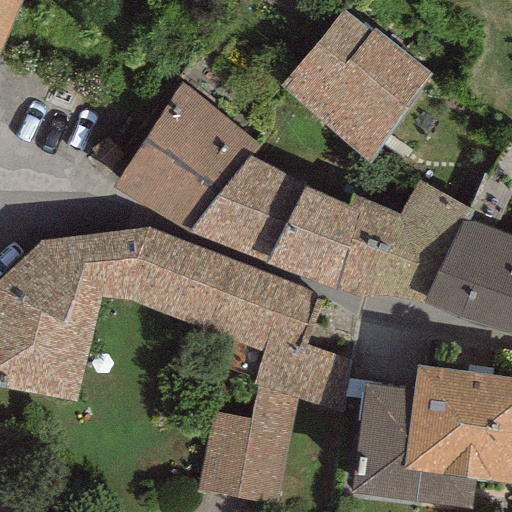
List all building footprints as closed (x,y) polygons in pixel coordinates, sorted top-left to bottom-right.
[(0,0),(0,50),(21,0),(0,0)] [(369,33),(341,10),(278,88),(366,159),(433,76),(373,27),(369,33)] [(258,145),(179,83),(111,187),(187,234),(249,157),(258,145)] [(304,187),(249,157),(187,234),(265,264),(304,187)] [(470,211),(415,181),(397,215),(349,195),(345,206),(304,187),(265,264),(264,266),(334,291),(368,298),(393,296),(420,305),(460,219),(467,222),(470,211)] [(511,238),(467,222),(460,219),(420,305),(511,333),(511,331),(511,238)] [(0,388),(75,402),(97,298),(125,300),(261,352),(250,383),(255,385),(295,398),(340,412),(350,363),(304,346),(323,298),(147,227),(38,242),(0,276),(0,388)] [(511,378),(415,365),(411,391),(363,385),(348,494),(469,511),(473,480),(511,485),(511,378)] [(277,505),(295,398),(255,385),(248,421),(209,414),(195,493),(277,505)]
